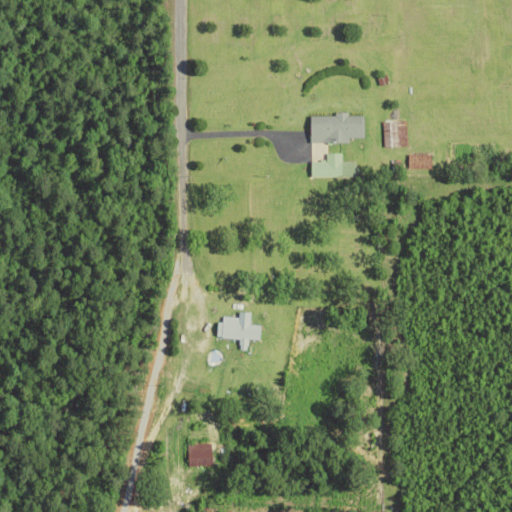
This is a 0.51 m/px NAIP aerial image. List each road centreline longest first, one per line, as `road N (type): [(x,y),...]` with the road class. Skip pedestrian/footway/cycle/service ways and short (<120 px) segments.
road 1 (residential): [(389,0),(484,480)]
road 2 (residential): [(179,0),(175,268),(222,332)]
